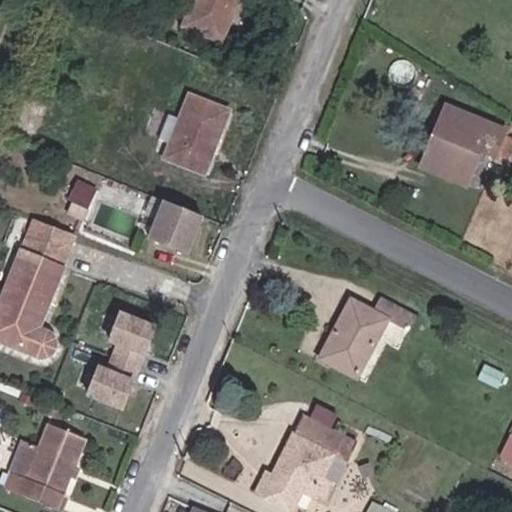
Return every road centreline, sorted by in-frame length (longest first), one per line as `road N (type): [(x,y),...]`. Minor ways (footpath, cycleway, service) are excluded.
road 1 (residential): [(149,511),(276,193)]
road 2 (residential): [(511,310),(276,193)]
road 3 (residential): [(276,193),(354,0)]
